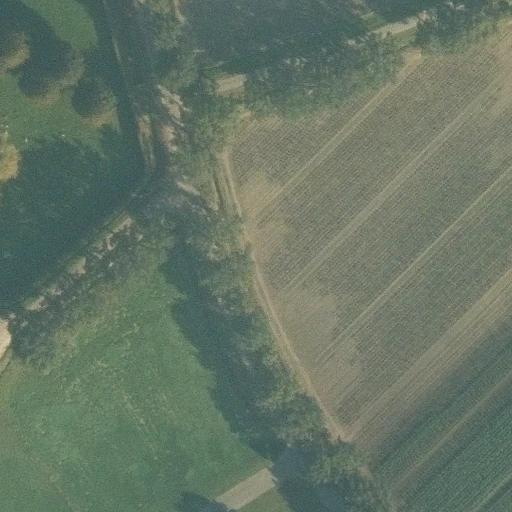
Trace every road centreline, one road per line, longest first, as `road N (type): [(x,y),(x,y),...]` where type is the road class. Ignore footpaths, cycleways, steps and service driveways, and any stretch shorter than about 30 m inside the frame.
road 1 (unclassified): [(337,511),(255,374),(223,298),(166,100)]
road 2 (unclassified): [(468,0),(344,49),(166,100)]
